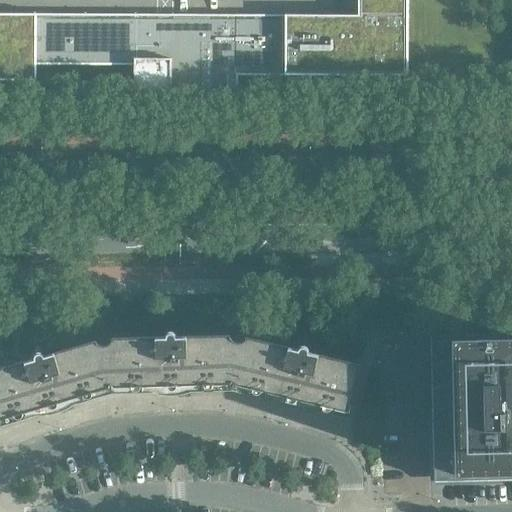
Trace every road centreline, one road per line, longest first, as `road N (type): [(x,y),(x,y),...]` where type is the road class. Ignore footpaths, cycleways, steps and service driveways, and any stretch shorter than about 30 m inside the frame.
road 1 (secondary): [(0,240),(511,232)]
road 2 (secondary): [(511,178),(0,177)]
road 3 (residential): [(0,478),(14,462),(84,436),(209,426),(273,434),(338,457),(348,467),(354,511)]
road 4 (residential): [(75,511),(175,494),(293,511)]
road 5 (residential): [(418,511),(414,345)]
